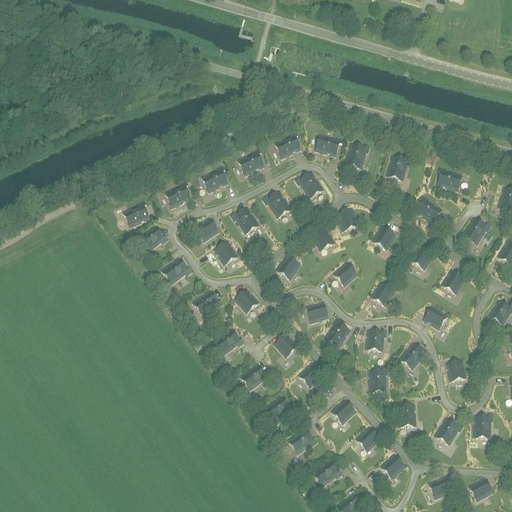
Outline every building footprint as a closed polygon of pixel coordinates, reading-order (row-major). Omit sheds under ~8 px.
[(294,156),(293,156),(296,154),(297,155),(302,153),(296,140),(299,138),(297,133),(289,137),(290,139),(275,146),(282,162),(294,156)] [(316,152),(327,155),(327,154),(331,155),(331,156),(335,157),(338,144),(335,143),(335,144),(331,143),(331,142),(320,138),(316,152)] [(365,147),(364,150),(351,147),(350,151),(351,152),(350,155),(349,155),(346,166),(360,170),(363,159),(364,159),(365,154),(368,155),(370,148),(365,147)] [(253,156),(237,163),(245,179),(256,174),(256,173),(259,171),(260,172),(265,170),(259,157),(262,155),(260,150),(252,154),(253,156)] [(402,183),(406,168),(409,168),(411,161),(406,159),(405,162),(391,159),(389,166),(390,166),(389,170),(388,170),(386,179),(402,183)] [(207,195),(218,190),(218,189),(221,188),(222,189),(227,186),(221,173),(224,172),(222,167),(214,171),(215,172),(200,179),(207,195)] [(445,173),(446,170),(439,168),(438,172),(442,173),(438,187),(442,188),(442,187),(446,189),(457,192),(461,178),(450,175),(450,174),(445,173)] [(300,187),(308,201),(323,192),(316,182),(315,182),(313,179),(314,179),(311,174),(299,182),(297,179),(294,181),(298,188),(300,187)] [(178,188),(163,195),(170,211),(182,206),(181,205),(184,204),(185,204),(190,202),(184,189),(187,187),(185,183),(177,186),(178,188)] [(499,210),(511,214),(511,191),(505,190),(503,196),(504,196),(503,199),(502,199),(499,210)] [(267,207),(276,220),(290,211),(284,201),(283,202),(281,199),(282,198),(279,193),(267,201),(265,199),(262,201),(266,208),(267,207)] [(219,201),(221,207),(231,203),(228,197),(219,201)] [(433,225),(441,212),(431,206),(427,203),(426,204),(424,202),(416,214),(420,217),(420,216),(424,218),(423,219),(433,225)] [(124,215),(130,229),(141,224),(140,223),(144,221),(144,222),(148,220),(143,208),(146,207),(144,203),(137,206),(138,208),(134,210),(134,211),(124,215)] [(236,223),(245,237),(259,227),(252,217),(252,218),(250,215),(251,214),(248,209),(235,217),(234,215),(230,217),(234,224),(236,223)] [(359,228),(353,211),(336,216),(338,221),(339,221),(340,224),(339,225),(342,234),(359,228)] [(203,245),(218,234),(209,220),(204,222),(205,224),(202,226),(201,225),(193,230),(203,245)] [(463,238),(476,246),(482,236),(485,232),(486,233),(490,227),(487,225),(485,228),(474,221),(471,225),(472,225),(470,229),(469,228),(463,238)] [(379,233),(377,236),(376,235),(371,244),(386,253),(396,237),(381,228),(378,232),(379,233)] [(138,241),(147,253),(156,246),(157,247),(161,244),(162,245),(167,241),(165,238),(162,240),(154,229),(151,232),(148,235),(148,234),(138,241)] [(329,238),(328,234),(329,234),(327,229),(311,237),(319,254),(335,246),(331,237),(329,238)] [(511,244),(509,242),(507,246),(507,247),(505,250),(505,249),(499,259),(511,267),(511,265),(511,244)] [(238,259),(228,243),(213,253),(216,257),(217,256),(219,260),(218,260),(223,268),(238,259)] [(417,253),(415,256),(414,255),(409,264),(424,273),(434,257),(419,248),(416,252),(417,253)] [(300,268),(286,258),(283,262),(284,263),(282,266),(281,265),(275,273),(290,283),(300,268)] [(162,273),(171,285),(180,278),(181,279),(185,276),(186,277),(191,273),(189,270),(186,272),(178,262),(175,264),(175,265),(172,267),(172,266),(162,273)] [(344,269),(341,271),(340,270),(333,277),(345,290),(359,278),(347,264),(343,268),(344,269)] [(442,288),(457,297),(466,282),(467,281),(452,272),(449,276),(450,277),(448,280),(447,280),(442,288)] [(386,309),(396,294),(381,284),(378,289),(380,290),(378,293),(377,292),(372,300),(386,309)] [(253,298),(252,298),(249,296),(251,295),(247,291),(234,302),(246,316),(259,305),(253,298)] [(200,315),(202,318),(211,311),(212,311),(216,308),(217,310),(222,306),(220,302),(217,304),(209,294),(206,297),(203,299),(193,306),(200,315)] [(305,309),(310,325),(328,320),(323,303),(318,305),(318,306),(315,307),(314,306),(305,309)] [(511,316),(511,306),(511,307),(510,309),(499,303),(497,306),(497,307),(495,310),(490,317),(503,326),(510,315),(511,316)] [(438,332),(447,317),(431,307),(422,322),(426,325),(427,324),(430,326),(430,327),(438,332)] [(345,340),(344,340),(346,337),(347,338),(350,333),(339,325),(340,323),(336,320),(332,326),(333,327),(324,341),(338,351),(345,340)] [(383,354),(384,339),(386,339),(387,331),(382,331),(382,334),(367,332),(367,338),(368,338),(368,342),(367,342),(366,352),(383,354)] [(215,344),(223,356),(233,349),(237,347),(238,348),(244,344),(241,341),(238,343),(231,332),(227,335),(224,338),(224,337),(215,344)] [(293,342),(292,343),(289,340),(290,339),(287,335),(274,347),(286,361),(299,349),(293,342)] [(412,372),(423,360),(424,361),(429,355),(426,352),(424,354),(413,345),(409,349),(410,350),(408,353),(407,352),(399,361),(412,372)] [(448,371),(449,375),(447,375),(449,385),(466,381),(463,363),(445,367),(446,372),(448,371)] [(316,383),(319,380),(320,381),(324,378),(312,365),(298,377),(310,390),(317,384),(316,383)] [(265,378),(257,367),(253,370),(254,371),(251,373),(250,372),(241,379),(250,391),(259,384),(259,385),(263,382),(264,383),(270,379),(267,376),(265,378)] [(383,372),(368,373),(368,379),(369,379),(370,382),(369,383),(369,395),(386,394),(385,377),(387,377),(387,369),(382,370),(383,372)] [(265,411),(273,423),(283,416),(283,417),(287,414),(288,415),(294,411),(291,408),(288,410),(281,399),(277,402),(277,403),(274,405),(274,404),(265,411)] [(341,425),(354,414),(344,403),(341,406),(339,409),(338,408),(331,415),(341,425)] [(414,428),(414,416),(413,416),(413,412),(414,412),(413,408),(398,409),(399,429),(414,428)] [(474,440),(489,440),(489,420),(475,419),(474,424),(475,424),(475,428),(474,428),(474,440)] [(448,446),(458,429),(446,421),(444,425),(442,429),(442,428),(435,439),(448,446)] [(366,453),(379,441),(369,431),(366,434),(363,437),(363,436),(356,442),(366,453)] [(288,443),(297,455),(306,448),(307,449),(311,446),(312,448),(317,443),(315,440),(312,442),(304,432),(301,434),(301,435),(298,437),(288,443)] [(391,480),(404,469),(394,458),(391,461),(388,464),(381,470),(391,480)] [(313,476),(321,488),(331,481),(331,482),(335,479),(336,480),(342,476),(339,473),(336,475),(329,464),(325,467),(325,468),(322,470),(322,469),(313,476)] [(436,483),(428,486),(434,500),(450,493),(444,480),(440,481),(440,482),(436,483)] [(476,485),(468,490),(475,503),(491,494),(484,482),(480,484),(477,486),(476,485)] [(337,509),(339,511),(358,511),(359,511),(361,511),(366,509),(363,505),(361,508),(353,497),(349,500),(350,500),(347,503),(346,502),(337,509)]
